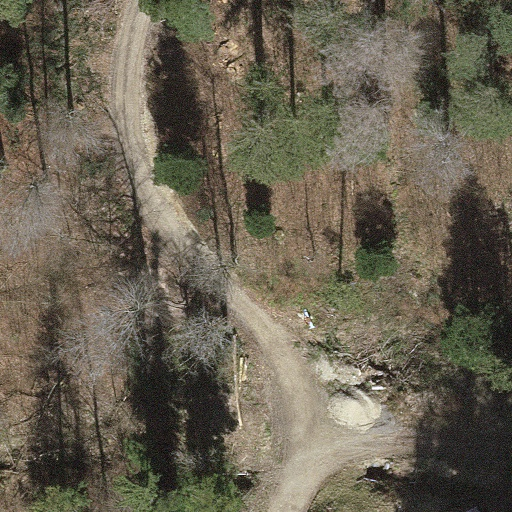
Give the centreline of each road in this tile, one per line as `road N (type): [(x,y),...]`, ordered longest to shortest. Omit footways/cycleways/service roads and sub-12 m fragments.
road 1 (track): [(291,511),(317,427),(308,378),(295,350),(184,258),(150,214),(129,162),(127,109),(144,0)]
road 2 (track): [(317,427),(511,440)]
